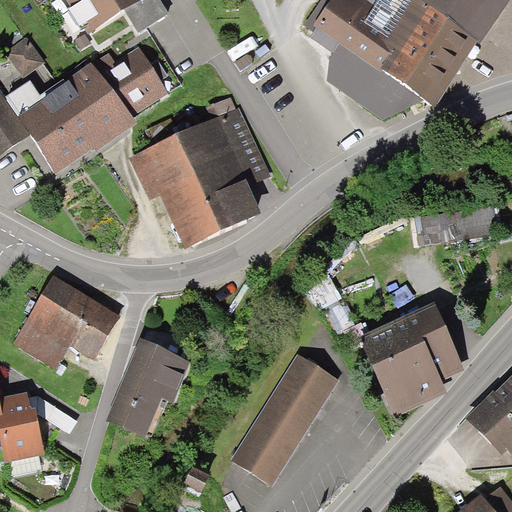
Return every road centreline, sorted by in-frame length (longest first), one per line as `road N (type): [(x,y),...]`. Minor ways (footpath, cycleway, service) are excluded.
road 1 (residential): [(131,283),(193,275),(261,244),(337,181),(466,111),(511,96)]
road 2 (residential): [(131,283),(122,350),(73,511)]
road 3 (secondary): [(511,344),(355,511)]
road 4 (residential): [(8,237),(131,283)]
